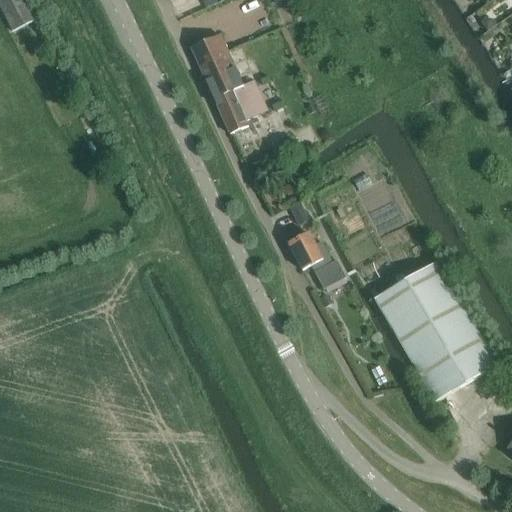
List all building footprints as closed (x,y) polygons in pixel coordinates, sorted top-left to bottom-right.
[(0,0),(0,7),(13,34),(39,21),(27,0),(0,0)] [(215,0),(204,0),(202,1),(206,9),(218,4),(215,0)] [(487,20),(482,24),(489,34),(496,28),(494,25),(492,22),(487,20)] [(240,81),(221,39),(192,52),(212,94),(240,81)] [(269,114),(255,84),(243,89),(240,81),(212,94),(231,136),(248,128),(246,124),(269,114)] [(300,204),(289,209),(299,229),(309,224),(300,204)] [(328,258),(321,245),(315,248),(310,237),(305,240),(300,230),(285,237),(303,272),(311,268),(321,287),(343,276),(336,264),(332,266),(328,258)] [(375,302),(436,405),(499,368),(437,265),(375,302)]
